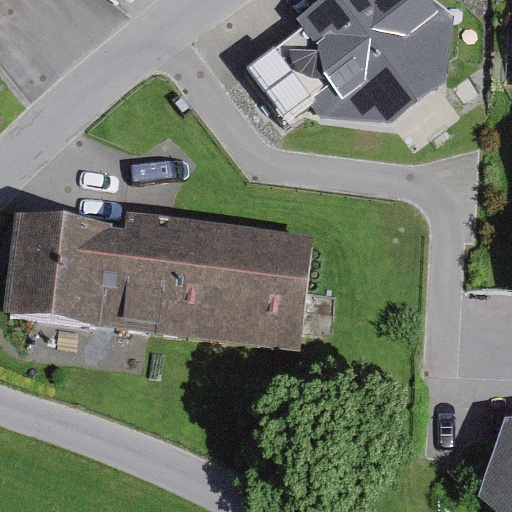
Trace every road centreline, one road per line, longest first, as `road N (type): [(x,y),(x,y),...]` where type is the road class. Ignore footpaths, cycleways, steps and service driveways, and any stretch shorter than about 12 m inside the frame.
road 1 (unclassified): [(0,406),(251,511)]
road 2 (residential): [(0,178),(204,0)]
